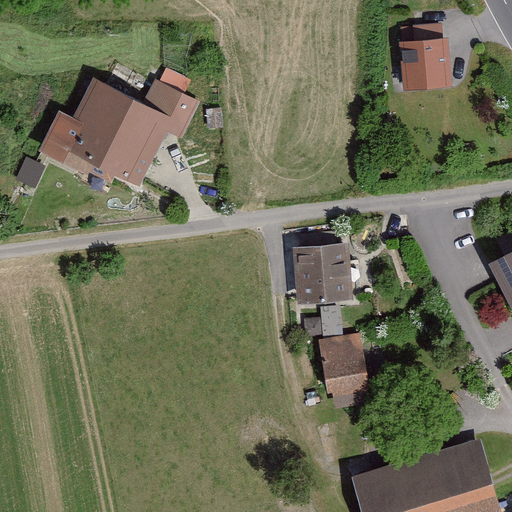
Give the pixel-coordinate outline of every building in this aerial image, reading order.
[(440,0),(398,0),(400,29),(442,26),(440,0)] [(445,45),(405,48),(410,100),(449,97),(445,45)] [(172,119),(91,83),(55,164),(135,199),(172,119)] [(20,176),(38,183),(46,161),(27,155),(20,176)] [(353,245),(296,249),(301,316),(358,312),(353,245)] [(511,252),(489,264),(511,308),(511,252)] [(358,334),(321,338),(329,405),(366,400),(358,334)] [(498,511),(478,446),(349,485),(357,511),(498,511)]
